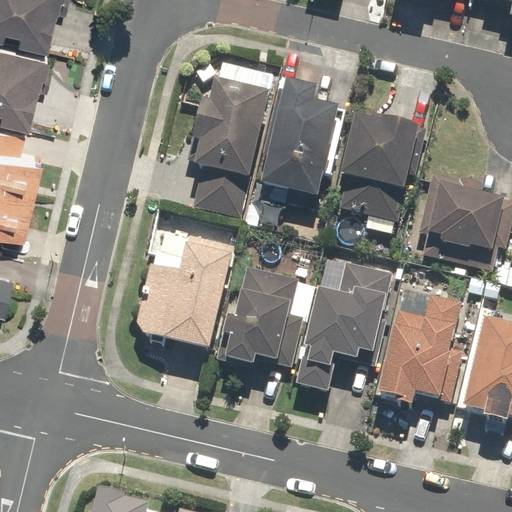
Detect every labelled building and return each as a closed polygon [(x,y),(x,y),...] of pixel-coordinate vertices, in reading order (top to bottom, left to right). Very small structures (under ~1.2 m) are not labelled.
[(57,0),(0,0),(0,42),(44,53),(57,0)] [(511,0),(386,0),(419,8),(421,0),(480,0),(479,3),(498,8),(496,15),(505,17),(502,28),(511,30),(511,0)] [(42,57),(0,46),(0,125),(24,131),(42,57)] [(190,214),(238,225),(268,100),(208,86),(202,112),(195,110),(179,173),(199,178),(190,214)] [(275,88),(241,228),(257,232),(261,214),(269,216),(271,208),(313,218),(321,183),(328,184),(344,119),(309,110),(312,97),(275,88)] [(398,243),(424,134),(349,116),(333,185),(343,188),(336,214),(366,221),(362,234),(398,243)] [(0,237),(17,241),(36,160),(19,156),(23,138),(0,132),(0,237)] [(425,241),(420,261),(498,278),(511,215),(511,208),(477,200),(479,191),(430,180),(416,240),(425,241)] [(204,361),(232,253),(183,240),(177,264),(150,257),(130,332),(137,343),(204,361)] [(0,317),(1,317),(13,265),(0,261),(0,317)] [(319,262),(289,392),(326,401),(334,366),(368,374),(390,279),(319,262)] [(219,324),(209,368),(285,386),(309,287),(241,271),(227,326),(219,324)] [(387,334),(370,408),(405,416),(408,404),(448,414),(462,357),(449,354),(460,308),(403,295),(394,336),(387,334)] [(511,331),(477,323),(455,417),(477,422),(475,428),(500,434),(501,427),(511,429),(511,331)] [(143,511),(144,509),(91,498),(87,511),(143,511)]
